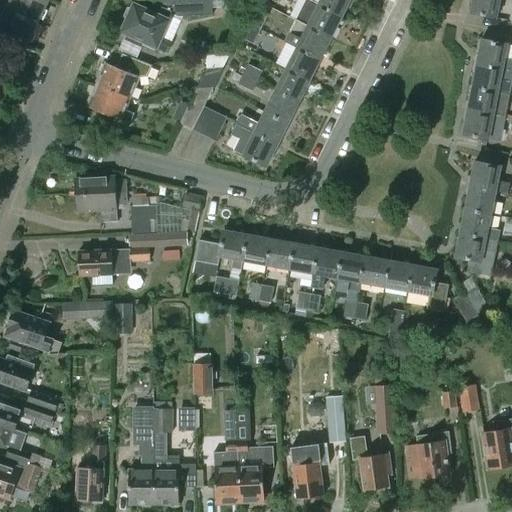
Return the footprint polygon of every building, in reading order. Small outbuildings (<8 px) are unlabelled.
[(49,0),(48,0),(9,0),(6,7),(38,23),(49,0)] [(124,17),(127,21),(122,32),(144,41),(142,45),(154,51),(156,48),(166,53),(171,41),(161,37),(171,14),(178,17),(212,15),(211,0),(156,0),(156,5),(155,5),(151,14),(134,6),(133,9),(127,9),(124,17)] [(231,0),(232,8),(247,8),(247,0),(231,0)] [(318,5),(307,0),(306,0),(296,21),(307,27),(331,38),(342,17),(318,5)] [(350,0),(320,0),(318,5),(342,17),(350,0)] [(499,0),(472,0),(470,13),(496,18),(499,0)] [(38,23),(6,7),(0,19),(0,33),(26,46),(38,23)] [(258,10),(251,25),(261,30),(268,16),(258,10)] [(331,38),(307,27),(296,21),(285,42),(321,60),(331,38)] [(261,30),(251,25),(243,39),(254,44),(261,30)] [(511,46),(481,40),(476,65),(511,71),(511,46)] [(285,42),(275,63),(287,69),(286,70),(310,81),(321,60),(285,42)] [(99,73),(96,82),(98,82),(97,86),(129,99),(134,87),(135,88),(139,78),(147,77),(152,66),(122,54),(116,69),(105,64),(102,74),(99,73)] [(196,89),(213,88),(228,57),(205,59),(206,71),(196,89)] [(248,65),(243,76),(257,82),(262,72),(248,65)] [(511,82),(511,71),(476,65),(472,88),(510,95),(511,82)] [(310,81),(286,70),(275,91),(299,103),(310,81)] [(252,92),(257,82),(243,76),(242,77),(235,73),(231,81),(238,85),(252,92)] [(93,96),(88,107),(95,110),(121,120),(122,118),(129,121),(133,110),(126,107),(129,99),(97,86),(96,88),(94,87),(90,95),(93,96)] [(204,107),(213,88),(196,89),(188,105),(180,122),(179,124),(192,130),(204,107)] [(510,95),(472,88),(467,111),(505,119),(510,95)] [(275,91),(265,112),(289,124),(299,103),(275,91)] [(180,122),(188,105),(181,102),(172,118),(180,122)] [(215,113),(204,107),(192,130),(204,136),(215,113)] [(467,111),(462,135),(500,143),(505,119),(467,111)] [(241,115),(236,124),(278,145),(289,124),(265,112),(259,124),(241,115)] [(215,113),(204,136),(215,141),(227,118),(215,113)] [(278,145),(236,124),(231,134),(239,138),(233,150),(267,167),(278,145)] [(470,186),(496,192),(507,194),(509,184),(498,182),(500,168),(474,163),(470,186)] [(126,180),(116,180),(115,177),(76,180),(77,197),(120,194),(127,193),(126,180)] [(496,192),(470,186),(465,210),(491,215),(496,192)] [(120,194),(77,197),(78,213),(118,211),(117,205),(124,204),(124,198),(121,198),(120,194)] [(202,199),(187,196),(184,208),(200,211),(202,199)] [(133,207),(150,207),(150,198),(133,199),(133,207)] [(133,207),(132,207),(132,221),(150,221),(150,207),(133,207)] [(465,210),(460,233),(497,241),(499,231),(488,229),(491,215),(465,210)] [(224,231),(222,245),(200,241),(196,262),(219,266),(221,257),(234,260),(232,269),(242,271),(243,261),(248,235),(224,231)] [(497,241),(460,233),(455,258),(468,260),(466,272),(490,277),(497,241)] [(187,234),(160,235),(160,247),(188,246),(187,234)] [(248,235),(243,261),(267,266),(272,240),(248,235)] [(296,244),(272,240),(267,266),(291,270),(296,244)] [(296,244),(291,270),(314,274),(319,248),(296,244)] [(314,274),(313,284),(322,286),(324,276),(338,279),(343,253),(319,248),(314,274)] [(95,251),(79,252),(80,277),(92,276),(92,286),(112,285),(112,275),(127,275),(126,262),(130,261),(130,263),(151,262),(150,249),(130,250),(126,250),(95,251)] [(179,251),(163,252),(164,261),(179,260),(179,251)] [(366,257),(343,253),(338,279),(351,281),(350,290),(360,292),(361,283),(366,257)] [(390,261),(366,257),(361,283),(385,287),(390,261)] [(390,261),(385,287),(409,292),(413,266),(390,261)] [(437,270),(413,266),(409,292),(430,296),(427,310),(444,313),(449,286),(435,283),(437,270)] [(236,301),(240,282),(217,277),(213,297),(236,301)] [(261,302),(264,286),(253,284),(250,300),(261,302)] [(264,286),(261,302),(259,308),(269,310),(270,304),(271,304),(274,288),(264,286)] [(477,287),(465,294),(478,316),(490,310),(477,287)] [(308,310),(311,294),(300,293),(297,308),(308,310)] [(311,294),(308,310),(319,312),(322,296),(311,294)] [(478,316),(465,294),(454,301),(466,323),(478,316)] [(355,319),(358,303),(347,301),(344,317),(355,319)] [(75,304),(74,317),(95,318),(111,318),(111,303),(95,303),(75,303),(75,304)] [(358,303),(355,319),(366,321),(369,305),(358,303)] [(132,305),(117,305),(117,332),(132,331),(132,305)] [(401,339),(405,312),(394,310),(390,337),(401,339)] [(8,325),(4,338),(35,348),(44,351),(43,355),(52,353),(59,352),(62,343),(56,342),(44,338),(49,324),(12,312),(11,316),(8,317),(6,322),(8,325)] [(0,382),(26,392),(35,365),(7,355),(5,361),(0,359),(0,382)] [(216,372),(212,372),(212,364),(194,364),(194,395),(212,394),(212,379),(216,379),(216,372)] [(392,386),(375,387),(378,435),(394,434),(392,386)] [(474,387),(458,389),(462,413),(478,411),(474,387)] [(28,403),(55,412),(58,401),(32,392),(28,403)] [(457,408),(455,392),(443,393),(444,409),(457,408)] [(343,400),(329,401),(331,444),(345,443),(343,400)] [(0,424),(14,429),(21,411),(0,403),(0,424)] [(55,412),(28,403),(24,414),(50,424),(55,412)] [(129,470),(129,504),(155,504),(155,498),(155,470),(155,443),(155,410),(155,408),(134,409),(134,444),(140,444),(140,456),(142,456),(142,470),(129,470)] [(179,409),(179,431),(195,431),(195,409),(179,409)] [(155,498),(155,504),(179,505),(179,488),(196,488),(196,471),(196,465),(179,465),(179,457),(167,457),(167,434),(173,434),(173,410),(155,410),(155,443),(155,470),(155,498)] [(494,424),(496,433),(483,435),(488,470),(511,466),(511,422),(511,421),(494,424)] [(14,429),(0,424),(0,446),(9,450),(10,447),(21,451),(27,434),(14,430),(14,429)] [(437,477),(450,476),(447,456),(452,455),(449,432),(417,437),(418,447),(406,448),(410,479),(422,478),(422,479),(425,479),(428,482),(435,481),(437,477)] [(384,455),(366,458),(364,439),(350,441),(353,461),(359,460),(363,492),(388,488),(384,455)] [(237,453),(236,441),(227,441),(227,452),(228,454),(237,453)] [(236,441),(237,453),(247,453),(246,441),(236,441)] [(301,447),(291,448),(293,467),(297,499),(322,496),(320,478),(319,466),(318,463),(327,462),(327,465),(328,464),(328,462),(326,444),(301,447)] [(93,446),(92,469),(77,468),(76,501),(101,502),(102,470),(104,470),(105,446),(93,446)] [(10,447),(9,450),(6,459),(19,463),(26,465),(26,464),(27,461),(38,465),(41,458),(21,451),(10,447)] [(247,453),(237,453),(238,465),(240,502),(263,501),(262,467),(272,466),(271,448),(247,449),(247,453)] [(227,452),(213,452),(214,461),(214,466),(216,503),(240,502),(238,465),(237,453),(228,454),(227,452)] [(0,496),(10,500),(18,479),(23,481),(21,488),(33,493),(41,469),(26,464),(26,465),(19,463),(18,467),(0,461),(0,496)]
